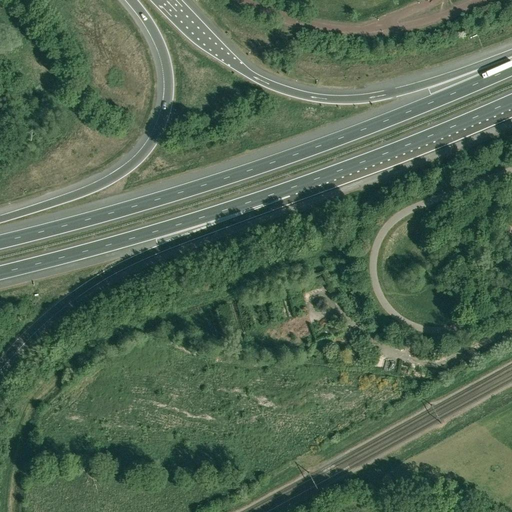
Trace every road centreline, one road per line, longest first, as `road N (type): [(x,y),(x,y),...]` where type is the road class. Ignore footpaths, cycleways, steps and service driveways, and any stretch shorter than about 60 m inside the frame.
road 1 (motorway): [(511,67),(241,174),(0,242)]
road 2 (motorway): [(511,59),(360,99),(301,95),(237,66),(165,0)]
road 3 (motorway): [(0,364),(66,299),(100,278),(291,188)]
road 4 (motorway): [(132,0),(168,70),(158,133),(114,178),(0,218)]
road 5 (motorway): [(0,273),(291,188)]
road 6 (motorway): [(291,188),(511,102)]
